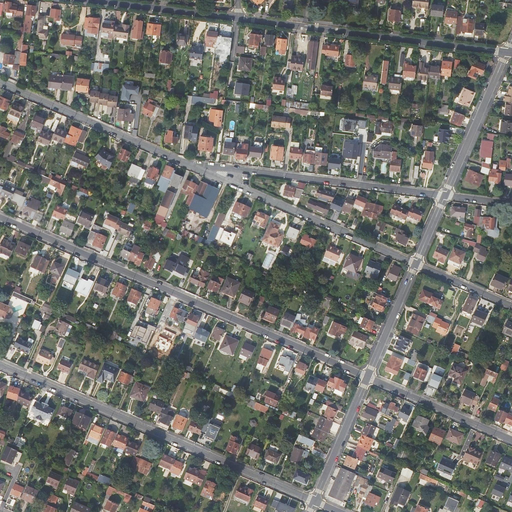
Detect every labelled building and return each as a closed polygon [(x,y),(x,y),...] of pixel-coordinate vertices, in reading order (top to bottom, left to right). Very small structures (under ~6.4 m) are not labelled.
[(427,13),(428,0),(412,0),(411,10),(415,11),(416,12),(419,13),(420,12),(420,11),(424,11),(423,13),(427,13)] [(479,0),(491,0),(492,0),(477,0),(476,17),(479,17),(479,13),(478,12),(479,0)] [(499,2),(499,0),(492,0),(492,7),(511,9),(511,3),(507,3),(507,1),(506,1),(504,0),(503,2),(499,2)] [(11,4),(11,2),(5,2),(5,3),(3,3),(2,11),(14,13),(14,16),(21,17),(22,14),(23,8),(17,7),(17,6),(15,6),(15,5),(13,4),(11,4)] [(444,6),(431,4),(430,14),(443,16),(444,6)] [(26,15),(24,31),(30,32),(32,21),(30,20),(31,17),(34,18),(36,6),(27,5),(26,15)] [(58,10),(51,9),(50,17),(54,18),(54,22),(56,22),(57,20),(58,10)] [(388,20),(403,21),(404,15),(400,15),(401,11),(390,9),(388,20)] [(452,22),(456,23),(457,18),(457,12),(446,11),(445,23),(452,24),(452,22)] [(42,16),(40,16),(37,34),(40,35),(40,38),(47,38),(48,30),(43,30),(45,16),(42,16)] [(100,19),(89,17),(89,18),(85,17),(84,28),(88,29),(87,32),(98,33),(100,19)] [(462,32),(472,33),(473,20),(464,19),(462,32)] [(114,26),(115,21),(103,20),(101,28),(111,30),(112,26),(114,26)] [(141,39),(143,22),(135,21),(133,30),(132,30),(131,38),(141,39)] [(153,38),(160,39),(160,33),(161,25),(162,23),(159,23),(159,25),(152,24),(148,23),(147,33),(154,34),(153,38)] [(484,24),(475,23),(474,34),(483,35),(484,24)] [(113,35),(128,37),(130,25),(123,24),(123,25),(115,24),(114,28),(114,33),(113,35)] [(213,42),(217,42),(217,36),(218,32),(208,31),(206,47),(212,48),(213,42)] [(17,55),(10,54),(4,53),(3,63),(14,64),(14,69),(19,70),(20,65),(22,44),(23,34),(19,33),(19,37),(17,51),(17,55)] [(75,35),(63,34),(62,39),(62,44),(74,45),(74,44),(82,45),(83,37),(75,36),(75,35)] [(188,35),(177,34),(176,44),(187,45),(188,35)] [(259,42),(261,42),(262,35),(251,34),(249,44),(253,45),(253,48),(258,48),(259,42)] [(265,44),(274,45),(275,35),(266,34),(265,44)] [(216,52),(230,53),(232,39),(230,39),(230,40),(223,39),(224,37),(217,36),(217,42),(216,52)] [(279,49),(285,50),(287,40),(278,39),(276,49),(279,49)] [(318,43),(310,42),(307,62),(310,63),(309,69),(314,70),(318,43)] [(327,46),(323,45),(322,52),(321,54),(326,54),(326,55),(338,56),(340,46),(333,45),(333,46),(327,45),(327,46)] [(171,63),(172,52),(161,51),(160,62),(161,62),(170,63),(171,63)] [(201,63),(202,52),(192,51),(190,62),(201,63)] [(346,59),(344,59),(344,62),(346,62),(345,65),(354,66),(356,56),(347,55),(346,59)] [(290,69),(302,71),(304,57),(292,56),(290,69)] [(239,69),(251,71),(252,59),(241,57),(239,69)] [(389,61),(384,60),(381,83),(386,84),(386,78),(387,78),(389,61)] [(478,73),(481,75),(485,65),(474,60),(472,66),(471,65),(469,70),(470,70),(469,74),(476,77),(478,73)] [(409,62),(404,61),(404,67),(402,78),(402,79),(407,80),(407,77),(415,78),(416,66),(408,65),(409,62)] [(451,62),(442,61),(441,67),(441,74),(450,75),(451,62)] [(428,77),(429,68),(423,67),(424,62),(420,62),(418,78),(427,79),(428,77)] [(428,77),(440,78),(441,74),(441,67),(429,66),(429,68),(428,77)] [(377,87),(378,77),(364,75),(363,85),(377,87)] [(63,77),(50,76),(48,87),(62,89),(63,77)] [(73,77),(63,76),(63,77),(62,89),(72,90),(73,77)] [(388,88),(401,90),(401,86),(402,79),(402,78),(390,76),(388,88)] [(284,90),(286,80),(274,78),(273,89),(284,90)] [(89,80),(77,79),(76,90),(88,92),(89,80)] [(237,83),(236,94),(248,96),(250,84),(237,83)] [(292,84),(292,87),(289,87),(288,95),(297,96),(298,85),(292,84)] [(123,85),(121,99),(129,100),(130,95),(131,93),(138,94),(139,87),(123,85)] [(329,86),(325,85),(322,85),(320,95),(331,96),(333,86),(329,86)] [(511,101),(511,86),(508,86),(508,92),(507,96),(506,96),(504,96),(503,101),(507,101),(511,101)] [(468,107),(475,93),(465,88),(459,103),(468,107)] [(91,91),(90,102),(99,103),(99,104),(108,105),(108,106),(117,107),(118,97),(109,96),(109,94),(100,93),(100,92),(91,91)] [(0,96),(0,109),(4,111),(5,109),(7,110),(11,100),(0,96)] [(157,104),(157,103),(149,99),(147,103),(146,103),(143,109),(145,109),(143,113),(151,117),(152,115),(155,116),(160,106),(157,104)] [(290,100),(286,100),(285,107),(290,108),(295,109),(298,109),(298,103),(290,102),(290,100)] [(7,116),(19,121),(24,108),(20,106),(21,105),(14,102),(7,116)] [(130,110),(119,109),(118,120),(133,121),(133,114),(129,114),(130,110)] [(214,125),(221,126),(222,111),(211,110),(209,121),(213,121),(215,121),(214,125)] [(460,126),(464,115),(455,112),(450,122),(460,126)] [(31,124),(42,129),(47,119),(35,114),(31,124)] [(351,131),(352,116),(345,115),(343,130),(351,131)] [(291,118),(272,116),(271,127),(277,127),(277,126),(281,127),(290,128),(291,118)] [(179,129),(182,129),(183,125),(183,122),(177,121),(177,122),(175,122),(175,127),(179,128),(179,129)] [(405,130),(406,122),(403,122),(399,121),(398,129),(405,130)] [(501,132),(511,133),(511,126),(511,122),(502,121),(501,132)] [(381,131),(391,132),(392,126),(392,123),(376,122),(375,133),(381,133),(381,131)] [(422,128),(424,128),(424,125),(422,124),(409,123),(408,133),(411,133),(411,135),(421,136),(422,128)] [(7,128),(0,125),(0,126),(0,136),(7,139),(10,133),(6,131),(7,128)] [(82,131),(71,126),(68,133),(65,140),(73,144),(75,139),(78,140),(80,137),(82,131)] [(197,141),(199,127),(186,126),(184,139),(187,139),(190,137),(193,141),(197,141)] [(68,133),(57,127),(55,130),(53,135),(52,138),(63,143),(65,140),(68,133)] [(439,129),(438,142),(447,143),(448,139),(449,139),(450,134),(448,134),(449,130),(439,129)] [(53,135),(42,130),(37,140),(49,145),(52,138),(53,135)] [(168,135),(166,134),(165,141),(177,143),(178,137),(173,136),(173,131),(169,130),(168,135)] [(25,135),(16,131),(11,140),(14,142),(14,144),(16,145),(17,143),(20,144),(22,140),(23,141),(25,135)] [(200,136),(199,149),(212,151),(214,138),(200,136)] [(223,153),(234,154),(235,143),(231,142),(232,138),(226,137),(225,142),(223,153)] [(12,141),(10,141),(3,157),(6,159),(14,162),(16,157),(11,154),(10,158),(7,156),(12,145),(11,144),(12,141)] [(350,144),(350,142),(345,141),(343,157),(357,159),(357,156),(361,156),(363,144),(358,143),(358,145),(350,144)] [(490,164),(491,158),(493,143),(482,141),(481,147),(484,147),(482,157),(486,157),(486,163),(483,162),(482,167),(483,167),(489,169),(490,169),(490,164)] [(254,147),(250,146),(249,156),(261,157),(263,148),(262,148),(263,143),(254,142),(254,147)] [(248,145),(238,143),(236,158),(246,159),(248,145)] [(299,149),(299,144),(291,143),(291,147),(289,158),(296,159),(296,158),(302,159),(303,150),(299,149)] [(384,157),(391,158),(392,145),(392,144),(386,144),(380,144),(380,145),(376,147),(376,148),(374,148),(373,155),(377,156),(377,154),(384,155),(384,157)] [(398,146),(392,145),(391,158),(389,174),(389,177),(393,177),(393,171),(400,172),(401,160),(396,159),(398,146)] [(271,158),(282,160),(284,147),(272,146),(271,158)] [(327,154),(322,153),(322,150),(321,150),(321,147),(316,147),(315,152),(316,152),(315,163),(326,165),(327,154)] [(110,167),(114,157),(107,154),(108,153),(103,148),(95,157),(101,162),(102,162),(101,164),(110,167)] [(122,150),(118,158),(126,162),(130,153),(122,150)] [(303,162),(314,163),(315,152),(309,151),(309,154),(304,154),(303,162)] [(422,167),(432,168),(434,152),(425,151),(425,157),(424,157),(422,167)] [(72,160),(76,162),(87,167),(91,158),(76,152),(72,160)] [(340,168),(342,159),(329,157),(328,168),(332,169),(332,167),(336,168),(340,168)] [(138,179),(141,180),(145,171),(142,169),(142,168),(133,164),(128,174),(133,177),(131,181),(137,183),(138,179)] [(159,189),(166,192),(169,185),(175,171),(173,170),(173,169),(167,166),(162,176),(160,175),(156,184),(160,186),(159,189)] [(148,169),(147,171),(149,172),(146,177),(155,181),(159,170),(157,169),(158,168),(154,167),(154,168),(151,167),(150,170),(148,169)] [(465,180),(479,186),(483,176),(470,171),(465,180)] [(40,183),(48,186),(51,179),(48,177),(44,175),(37,172),(35,176),(42,179),(40,183)] [(501,174),(489,172),(488,181),(494,182),(494,183),(499,183),(501,174)] [(53,175),(51,179),(60,182),(61,179),(63,176),(57,174),(56,177),(53,175)] [(511,185),(511,174),(505,174),(503,185),(511,185)] [(183,179),(174,175),(170,185),(169,185),(166,192),(157,213),(160,215),(165,217),(175,194),(170,192),(172,189),(171,187),(171,186),(178,189),(183,179)] [(59,194),(61,196),(62,194),(66,185),(60,182),(51,179),(48,186),(49,186),(50,185),(56,187),(55,190),(60,192),(59,194)] [(18,185),(7,180),(5,184),(16,189),(18,185)] [(186,205),(190,206),(199,185),(186,180),(181,191),(186,193),(187,190),(190,191),(191,188),(194,189),(192,193),(191,193),(186,205)] [(200,215),(207,219),(220,190),(201,181),(199,185),(190,206),(189,209),(200,214),(200,215)] [(297,188),(294,188),(289,187),(286,186),(284,195),(300,199),(302,195),(306,183),(298,182),(297,188)] [(16,189),(5,184),(3,187),(2,190),(0,194),(4,197),(5,195),(12,199),(16,190),(16,189)] [(91,199),(92,197),(89,196),(91,190),(81,187),(80,190),(78,189),(76,194),(91,199)] [(18,205),(22,206),(27,195),(16,190),(12,199),(19,202),(18,205)] [(328,200),(333,201),(334,199),(336,194),(323,190),(323,192),(318,190),(316,196),(319,197),(328,200)] [(355,202),(354,204),(364,208),(366,202),(367,200),(357,196),(355,202)] [(23,213),(34,218),(38,210),(40,205),(41,202),(33,198),(31,201),(28,200),(23,213)] [(355,202),(352,201),(349,200),(346,198),(344,204),(342,209),(350,212),(354,204),(355,202)] [(330,207),(337,210),(337,211),(340,213),(342,209),(344,204),(334,199),(333,201),(330,207)] [(123,200),(119,208),(126,211),(128,212),(131,203),(123,200)] [(307,206),(327,214),(330,207),(327,205),(326,206),(318,202),(317,204),(309,200),(307,206)] [(241,219),(243,216),(246,217),(250,208),(236,202),(233,211),(235,212),(234,216),(241,219)] [(380,206),(366,202),(364,208),(361,215),(376,219),(380,206)] [(408,211),(402,208),(398,207),(399,205),(394,203),(390,213),(404,219),(408,211)] [(54,212),(52,216),(57,218),(57,217),(59,218),(64,220),(68,211),(57,206),(54,212)] [(416,208),(411,206),(409,211),(407,216),(419,221),(423,213),(419,211),(415,210),(416,208)] [(459,217),(458,221),(464,223),(465,209),(454,207),(452,208),(451,216),(459,217)] [(44,212),(38,210),(34,218),(34,219),(40,222),(44,212)] [(94,217),(82,211),(77,222),(90,227),(94,217)] [(260,226),(265,228),(270,217),(257,211),(253,220),(261,223),(260,226)] [(204,239),(199,237),(197,242),(201,244),(211,248),(215,239),(220,227),(225,215),(220,213),(215,226),(213,225),(206,241),(204,239)] [(108,215),(104,224),(118,230),(121,222),(118,221),(119,219),(108,215)] [(486,229),(488,230),(487,235),(495,237),(498,235),(498,231),(496,228),(497,220),(488,219),(487,217),(486,217),(485,218),(483,218),(483,217),(480,217),(478,227),(478,229),(482,229),(483,224),(485,225),(485,226),(487,227),(486,229)] [(158,219),(155,218),(153,223),(165,228),(167,223),(164,222),(158,219)] [(273,218),(271,223),(280,227),(282,222),(273,218)] [(75,225),(64,220),(64,221),(60,230),(71,235),(75,225)] [(142,227),(149,231),(153,223),(146,220),(144,223),(142,227)] [(372,236),(376,237),(379,231),(383,222),(379,221),(372,236)] [(133,227),(121,222),(118,230),(117,232),(129,237),(133,227)] [(277,233),(280,227),(271,223),(263,241),(277,247),(281,238),(276,235),(277,233)] [(473,225),(472,225),(472,226),(465,224),(464,230),(468,231),(466,237),(472,239),(473,233),(477,234),(478,230),(475,229),(475,226),(473,225)] [(220,227),(215,239),(218,241),(224,229),(220,227)] [(299,231),(290,227),(286,235),(295,239),(299,231)] [(166,236),(175,240),(177,234),(168,230),(165,228),(162,234),(166,236)] [(406,235),(407,232),(402,230),(401,230),(397,228),(393,237),(396,238),(394,241),(405,246),(409,237),(406,235)] [(98,234),(99,231),(95,229),(94,232),(91,231),(86,241),(90,242),(89,243),(102,249),(107,238),(98,234)] [(219,241),(231,246),(235,236),(224,231),(219,241)] [(192,234),(189,239),(197,242),(199,237),(192,234)] [(305,247),(313,250),(317,241),(309,237),(309,236),(304,234),(300,243),(306,246),(305,247)] [(2,253),(11,257),(16,245),(11,243),(12,241),(8,240),(8,242),(3,240),(0,246),(0,253),(2,254),(2,253)] [(25,255),(30,246),(20,242),(16,251),(25,255)] [(475,258),(483,262),(487,253),(485,252),(486,250),(479,247),(480,244),(476,243),(474,247),(472,251),(477,253),(475,258)] [(127,251),(123,249),(121,256),(129,259),(134,246),(131,245),(130,246),(129,246),(127,251)] [(146,247),(143,245),(141,249),(135,263),(140,266),(146,252),(144,251),(146,247)] [(141,249),(134,246),(129,259),(128,260),(135,263),(141,249)] [(283,253),(290,254),(291,247),(284,246),(283,253)] [(337,262),(341,253),(334,250),(334,248),(329,246),(324,257),(337,262)] [(439,263),(445,266),(446,264),(451,254),(437,248),(433,257),(438,259),(440,260),(439,263)] [(144,266),(148,267),(155,251),(151,249),(144,266)] [(465,253),(454,249),(451,254),(446,264),(459,269),(461,265),(460,265),(465,253)] [(161,254),(155,250),(155,251),(148,267),(151,269),(155,260),(158,261),(161,254)] [(164,268),(164,269),(172,272),(173,271),(184,275),(187,268),(184,267),(184,265),(186,265),(189,258),(180,254),(178,259),(170,256),(168,260),(164,268)] [(353,277),(354,277),(358,279),(360,274),(356,273),(362,259),(350,254),(344,268),(349,270),(346,275),(353,278),(353,277)] [(43,270),(45,271),(50,261),(37,255),(34,261),(31,267),(37,269),(42,272),(43,270)] [(274,267),(280,270),(284,260),(279,257),(274,267)] [(375,264),(369,261),(364,272),(377,278),(382,265),(376,263),(375,264)] [(54,273),(52,277),(58,280),(64,266),(54,262),(50,271),(54,273)] [(401,269),(393,265),(388,277),(396,281),(401,269)] [(75,284),(80,273),(69,268),(64,279),(75,284)] [(192,274),(189,281),(204,287),(210,274),(201,269),(198,277),(192,274)] [(502,288),(504,289),(508,280),(497,275),(494,282),(492,281),(489,285),(501,290),(502,288)] [(110,282),(99,277),(94,289),(105,294),(110,282)] [(88,281),(82,278),(76,291),(79,292),(77,294),(85,298),(87,295),(87,296),(94,281),(89,279),(88,281)] [(221,285),(224,280),(219,278),(216,283),(211,281),(208,288),(217,293),(220,285),(221,285)] [(228,278),(222,291),(234,296),(239,283),(228,278)] [(112,294),(121,298),(126,287),(117,283),(112,294)] [(141,294),(132,289),(126,303),(134,307),(135,304),(137,305),(141,294)] [(244,289),(239,299),(250,304),(255,294),(244,289)] [(426,303),(439,309),(443,302),(433,298),(434,295),(423,290),(421,294),(420,295),(422,296),(420,300),(423,302),(423,303),(424,303),(425,304),(425,303),(426,303)] [(448,290),(445,297),(450,299),(453,292),(448,290)] [(16,293),(14,292),(12,296),(29,303),(31,304),(33,300),(21,295),(19,294),(16,293)] [(375,293),(375,292),(369,305),(372,307),(382,311),(387,298),(379,294),(375,293)] [(258,301),(256,300),(254,305),(261,308),(265,298),(260,296),(258,301)] [(323,306),(329,308),(332,301),(326,298),(320,296),(319,299),(325,301),(323,306)] [(161,301),(152,298),(145,313),(144,316),(153,319),(154,317),(161,301)] [(462,311),(470,314),(476,301),(468,298),(462,311)] [(12,309),(12,308),(10,307),(0,302),(0,315),(5,318),(6,317),(8,318),(12,309)] [(45,303),(42,309),(47,311),(50,305),(45,303)] [(264,318),(275,323),(280,311),(269,306),(264,318)] [(183,322),(187,313),(174,308),(170,317),(183,322)] [(487,315),(476,310),(470,322),(481,326),(487,315)] [(281,324),(291,328),(292,327),(296,317),(285,313),(281,324)] [(301,314),(298,313),(296,317),(292,327),(293,327),(291,332),(295,334),(296,332),(304,335),(307,328),(305,327),(305,323),(305,321),(300,319),(301,314)] [(76,319),(66,314),(64,318),(75,323),(76,321),(76,319)] [(200,318),(191,314),(184,329),(193,333),(200,318)] [(407,331),(417,335),(424,319),(413,314),(411,320),(412,320),(407,331)] [(375,322),(364,317),(363,318),(360,316),(358,322),(361,324),(360,327),(371,332),(375,322)] [(426,321),(433,324),(435,318),(429,316),(426,321)] [(433,324),(432,327),(437,329),(436,332),(441,334),(440,335),(443,337),(444,335),(445,336),(449,326),(448,326),(448,325),(441,321),(435,318),(433,324)] [(38,330),(42,322),(35,319),(32,327),(38,330)] [(55,332),(64,335),(69,324),(60,320),(58,324),(59,325),(55,332)] [(502,333),(511,337),(511,323),(507,321),(502,333)] [(84,322),(83,326),(93,331),(95,327),(84,322)] [(342,333),(344,334),(347,328),(333,322),(329,333),(340,338),(342,333)] [(142,341),(147,343),(152,331),(155,332),(157,328),(148,324),(146,329),(140,326),(135,326),(130,336),(135,338),(136,336),(143,338),(142,341)] [(307,328),(303,337),(309,339),(310,337),(311,338),(311,339),(315,340),(319,330),(313,327),(312,330),(307,328)] [(194,337),(206,342),(210,333),(206,331),(202,329),(202,330),(198,328),(194,337)] [(211,337),(220,341),(224,332),(215,328),(211,337)] [(176,334),(165,329),(163,334),(174,339),(176,334)] [(117,333),(111,331),(108,337),(114,340),(120,343),(122,338),(116,335),(117,333)] [(353,346),(355,343),(364,347),(368,337),(354,331),(349,343),(353,346)] [(159,335),(154,346),(168,353),(172,343),(167,341),(168,339),(159,335)] [(239,341),(226,335),(220,349),(233,355),(239,341)] [(57,346),(62,348),(66,340),(60,337),(57,346)] [(400,337),(395,348),(404,352),(404,351),(407,353),(409,349),(406,348),(409,341),(400,337)] [(25,352),(29,353),(33,344),(17,338),(14,346),(17,348),(20,350),(25,352)] [(247,357),(250,358),(255,348),(255,347),(244,343),(239,354),(240,354),(247,357)] [(478,346),(488,351),(490,347),(479,343),(478,346)] [(50,363),(53,357),(53,355),(48,353),(49,352),(41,348),(39,354),(36,361),(42,363),(43,362),(45,363),(49,365),(50,363)] [(272,352),(263,348),(259,357),(260,357),(257,363),(265,367),(268,361),(272,352)] [(414,352),(410,360),(416,362),(419,355),(414,352)] [(165,355),(162,361),(168,364),(169,364),(170,361),(172,356),(165,355)] [(286,368),(290,360),(281,356),(277,364),(286,368)] [(385,370),(396,375),(402,361),(391,357),(385,370)] [(62,370),(64,371),(68,373),(73,363),(62,359),(58,368),(62,370)] [(87,376),(94,378),(99,366),(83,359),(79,368),(88,372),(87,376)] [(505,359),(501,367),(506,369),(510,362),(505,359)] [(182,366),(170,361),(169,364),(173,366),(180,369),(182,366)] [(119,368),(105,362),(97,379),(103,381),(105,377),(114,381),(119,368)] [(305,365),(299,362),(295,371),(304,375),(307,367),(305,366),(305,365)] [(413,378),(426,383),(432,369),(418,363),(415,368),(417,368),(413,378)] [(453,382),(460,385),(466,371),(452,365),(448,376),(454,378),(453,382)] [(181,376),(185,378),(187,373),(183,371),(183,370),(180,369),(178,373),(181,375),(181,376)] [(492,382),(494,383),(498,374),(492,371),(486,369),(480,385),(483,386),(486,379),(487,379),(489,376),(494,378),(492,382)] [(187,373),(185,378),(189,380),(192,374),(183,370),(183,371),(187,373)] [(128,384),(131,386),(135,378),(132,377),(122,372),(118,380),(128,385),(128,384)] [(428,386),(437,390),(442,376),(433,373),(428,386)] [(304,389),(313,393),(320,377),(316,375),(314,378),(310,376),(304,389)] [(327,385),(335,389),(339,379),(335,378),(334,380),(331,378),(327,385)] [(339,391),(343,392),(343,393),(347,385),(343,383),(344,381),(339,379),(335,389),(339,391)] [(145,387),(136,383),(131,396),(144,401),(150,387),(146,386),(145,387)] [(21,389),(10,386),(7,397),(17,401),(21,390),(21,389)] [(230,400),(232,394),(227,392),(228,391),(221,388),(219,392),(222,393),(222,392),(226,394),(224,397),(230,400)] [(17,402),(30,407),(35,396),(21,390),(17,401),(17,402)] [(460,402),(470,406),(471,404),(474,398),(475,395),(465,390),(460,402)] [(276,407),(280,397),(267,391),(265,396),(262,395),(260,400),(276,407)] [(165,403),(153,398),(148,409),(160,414),(165,404),(165,403)] [(488,409),(495,412),(500,401),(493,398),(488,409)] [(248,405),(266,413),(267,411),(269,407),(254,401),(250,399),(248,405)] [(43,418),(46,419),(47,417),(51,418),(55,409),(48,406),(47,408),(42,406),(42,404),(36,401),(32,410),(36,412),(35,414),(38,415),(37,417),(42,419),(43,418)] [(381,406),(378,412),(384,415),(389,405),(385,403),(383,407),(381,406)] [(391,404),(390,403),(389,405),(384,415),(393,418),(396,420),(397,417),(389,413),(390,410),(397,412),(398,408),(394,406),(395,404),(391,403),(391,404)] [(169,426),(173,418),(175,413),(166,409),(168,405),(165,404),(160,414),(159,417),(162,418),(161,422),(169,426)] [(336,415),(338,410),(335,409),(328,406),(323,418),(332,422),(335,415),(336,415)] [(73,411),(69,409),(64,407),(60,414),(67,417),(68,415),(70,416),(73,411)] [(374,410),(366,407),(362,416),(373,421),(377,411),(374,410)] [(411,411),(401,407),(397,416),(402,419),(401,421),(406,423),(411,411)] [(494,420),(503,424),(507,414),(498,411),(494,420)] [(87,429),(91,418),(77,412),(73,423),(87,429)] [(173,426),(182,430),(188,417),(187,414),(182,412),(179,413),(173,426)] [(429,420),(418,415),(415,420),(414,420),(411,426),(417,429),(417,430),(418,431),(419,432),(420,432),(421,431),(424,436),(426,435),(429,428),(427,425),(429,420)] [(327,433),(332,422),(323,418),(321,417),(316,428),(327,433)] [(204,438),(214,442),(221,427),(213,424),(213,425),(209,424),(211,419),(207,418),(204,426),(201,432),(205,434),(204,438)] [(386,430),(385,432),(390,434),(392,429),(396,420),(393,418),(390,423),(387,422),(384,429),(386,430)] [(188,430),(199,435),(201,432),(204,426),(192,421),(188,430)] [(83,444),(86,445),(88,440),(97,444),(104,428),(94,424),(92,423),(87,435),(83,444)] [(362,431),(361,435),(362,435),(371,439),(376,428),(367,424),(365,428),(364,431),(362,431)] [(445,432),(434,427),(428,440),(440,445),(445,432)] [(324,442),(327,433),(316,428),(312,437),(324,442)] [(446,439),(459,445),(463,435),(450,429),(446,439)] [(107,430),(103,438),(101,442),(110,446),(112,441),(115,434),(107,430)] [(299,434),(296,440),(299,442),(300,441),(312,446),(314,441),(299,434)] [(113,444),(125,449),(128,442),(128,441),(130,438),(125,436),(124,438),(122,437),(117,435),(113,444)] [(362,435),(357,446),(366,450),(368,451),(373,440),(371,439),(362,435)] [(21,438),(17,436),(15,441),(14,444),(22,448),(23,444),(22,443),(21,443),(20,441),(20,440),(21,438)] [(236,441),(237,438),(232,436),(227,449),(236,453),(240,445),(239,445),(240,443),(236,441)] [(390,443),(398,446),(400,442),(392,438),(390,443)] [(135,445),(128,442),(125,449),(124,450),(136,456),(140,446),(135,443),(135,445)] [(262,449),(250,444),(246,453),(258,459),(262,449)] [(7,446),(1,459),(12,464),(13,462),(17,452),(18,451),(7,446)] [(307,457),(309,453),(305,451),(298,448),(295,446),(290,459),(297,462),(297,461),(300,462),(303,455),(307,457)] [(357,446),(352,458),(358,460),(361,462),(366,450),(357,446)] [(477,452),(474,450),(475,449),(468,446),(462,460),(468,462),(470,462),(477,465),(482,453),(477,451),(477,452)] [(73,458),(77,459),(79,453),(76,452),(76,451),(70,448),(63,463),(70,466),(73,458)] [(397,458),(405,462),(409,452),(401,448),(397,458)] [(29,449),(29,451),(41,456),(53,461),(56,454),(54,454),(52,459),(29,449)] [(277,464),(281,455),(268,450),(265,458),(277,464)] [(17,452),(13,462),(17,464),(22,454),(17,452)] [(501,456),(492,452),(487,462),(496,467),(501,456)] [(175,460),(176,458),(170,456),(164,453),(159,465),(171,470),(175,460)] [(152,463),(136,456),(130,470),(135,471),(136,469),(147,473),(152,463)] [(352,458),(347,456),(343,465),(354,470),(358,460),(352,458)] [(511,471),(511,460),(504,457),(499,467),(511,473),(511,471)] [(437,469),(452,476),(456,465),(441,459),(437,469)] [(183,464),(175,460),(171,470),(170,471),(170,472),(179,475),(183,464)] [(94,464),(91,462),(90,465),(86,476),(97,481),(99,477),(90,473),(94,464)] [(410,479),(413,471),(403,466),(400,474),(410,479)] [(376,477),(392,484),(396,474),(381,467),(376,477)] [(356,479),(358,476),(340,468),(328,496),(342,502),(352,480),(355,482),(356,479)] [(188,469),(183,480),(201,488),(206,474),(200,472),(200,473),(194,470),(193,471),(188,469)] [(306,484),(310,476),(297,470),(294,478),(306,484)] [(47,481),(58,486),(62,477),(51,472),(47,481)] [(420,474),(419,478),(434,485),(434,486),(436,487),(438,481),(420,474)] [(360,503),(362,498),(368,485),(370,480),(367,478),(358,475),(358,476),(356,479),(360,481),(358,486),(359,487),(357,492),(359,493),(358,497),(359,497),(356,502),(360,503)] [(112,479),(104,476),(101,482),(102,483),(109,486),(112,479)] [(70,494),(74,496),(81,481),(76,479),(75,482),(69,479),(65,488),(71,491),(70,494)] [(207,481),(204,490),(201,495),(210,499),(212,493),(216,485),(207,481)] [(24,488),(15,484),(11,493),(20,497),(24,488)] [(368,485),(362,498),(366,500),(364,503),(373,507),(376,502),(377,503),(380,498),(369,493),(372,487),(368,485)] [(495,485),(491,494),(501,498),(505,489),(495,485)] [(30,502),(34,503),(36,498),(39,491),(28,486),(23,497),(30,501),(30,502)] [(114,491),(125,496),(126,493),(121,491),(117,489),(116,489),(112,487),(109,486),(104,497),(109,499),(111,496),(114,491)] [(248,489),(247,490),(239,487),(235,496),(248,502),(253,491),(248,489)] [(397,503),(404,506),(410,492),(397,487),(390,503),(396,506),(397,503)] [(56,504),(59,497),(58,496),(58,497),(49,493),(46,500),(56,504)] [(129,503),(132,496),(126,493),(125,496),(123,500),(129,503)] [(152,498),(146,495),(143,501),(149,503),(152,498)] [(254,506),(265,511),(268,503),(269,500),(259,496),(254,506)] [(481,508),(484,501),(478,499),(476,502),(475,506),(481,508)] [(113,511),(115,511),(119,505),(109,501),(105,508),(113,511)] [(138,511),(152,511),(155,506),(149,503),(143,501),(142,505),(149,508),(147,511),(140,509),(138,511)] [(278,509),(277,511),(278,511),(286,511),(289,507),(277,501),(275,507),(278,509)] [(89,511),(91,509),(75,502),(70,511),(89,511)]
